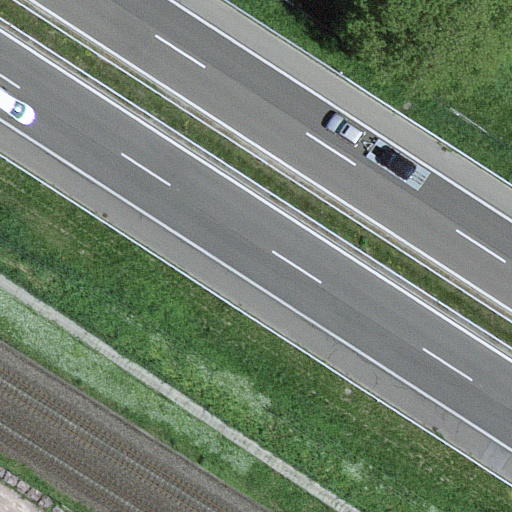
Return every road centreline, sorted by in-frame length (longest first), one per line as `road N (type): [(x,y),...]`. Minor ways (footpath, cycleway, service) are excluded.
road 1 (motorway): [(0,75),(511,406)]
road 2 (motorway): [(511,265),(102,0)]
